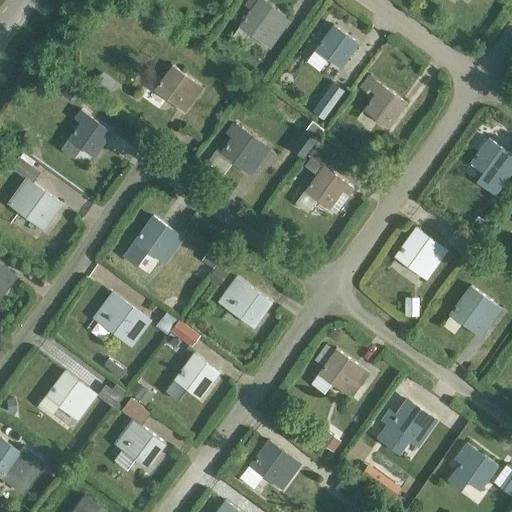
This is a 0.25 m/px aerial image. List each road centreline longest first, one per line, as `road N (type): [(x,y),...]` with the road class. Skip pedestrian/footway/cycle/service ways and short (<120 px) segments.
road 1 (residential): [(326,291),(171,178),(149,173),(128,183),(0,362)]
road 2 (residential): [(164,511),(326,291)]
road 3 (residential): [(326,291),(478,80)]
road 4 (residential): [(511,425),(326,291)]
road 5 (residential): [(478,80),(367,0)]
